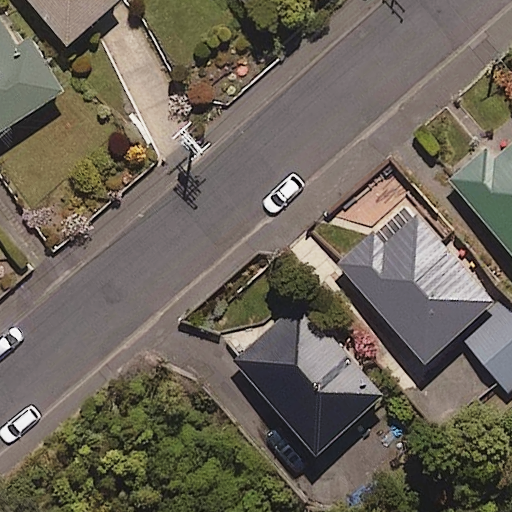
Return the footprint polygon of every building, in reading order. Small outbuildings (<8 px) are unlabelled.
[(117,0),(26,0),(74,55),(125,10),(117,0)] [(278,0),(242,0),(257,17),(278,0)] [(20,62),(0,31),(0,149),(70,103),(36,51),(20,62)] [(511,127),(489,147),(484,141),(449,169),(511,244),(511,127)] [(422,348),(490,287),(409,201),(374,234),(368,227),(335,257),(422,348)] [(378,384),(296,294),(231,353),(313,443),(378,384)] [(511,303),(467,342),(509,386),(511,383),(511,303)]
